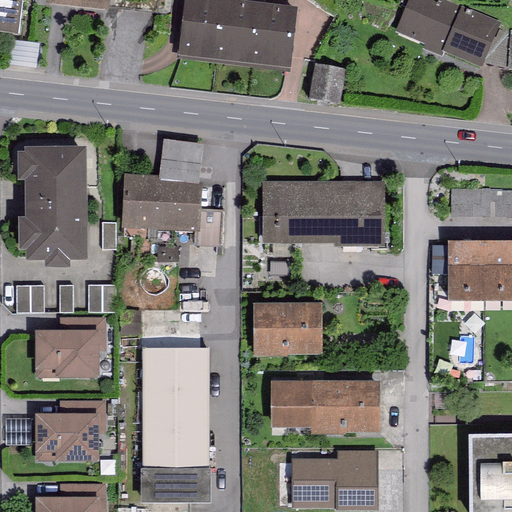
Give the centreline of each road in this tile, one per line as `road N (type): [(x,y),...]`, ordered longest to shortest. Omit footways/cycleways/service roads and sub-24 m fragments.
road 1 (primary): [(511,150),(0,96)]
road 2 (unknown): [(0,299),(231,319)]
